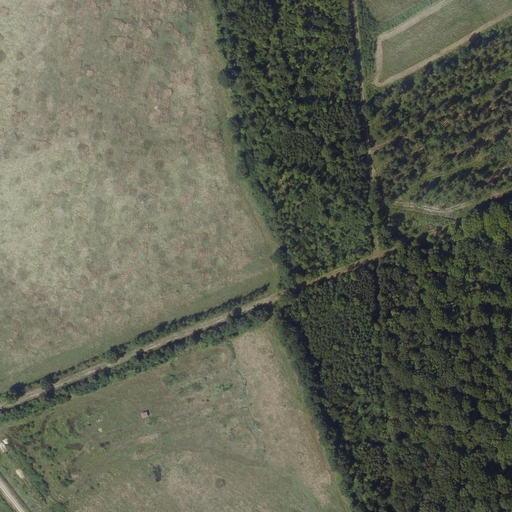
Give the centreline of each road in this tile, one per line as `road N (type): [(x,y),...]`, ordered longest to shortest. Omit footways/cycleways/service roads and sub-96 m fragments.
road 1 (track): [(0,411),(384,247),(361,0)]
road 2 (track): [(511,198),(384,247),(404,511)]
